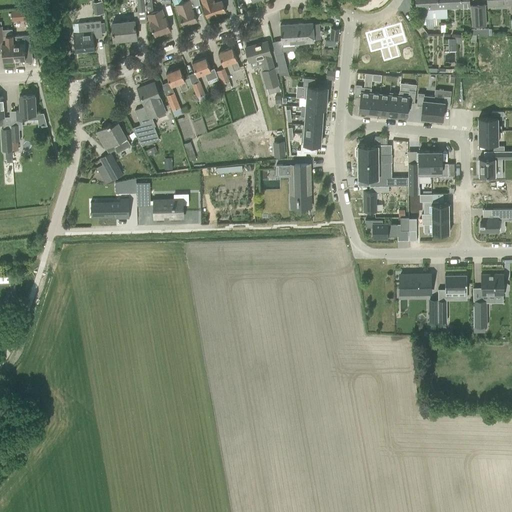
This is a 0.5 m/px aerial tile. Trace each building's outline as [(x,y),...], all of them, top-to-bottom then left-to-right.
[(98,0),(98,2),(93,2),(94,14),(104,13),(102,1),(101,0),(98,0)] [(135,0),(137,11),(145,10),(143,0),(135,0)] [(172,0),(174,5),(175,5),(182,25),(197,20),(193,9),(189,0),(187,0),(183,1),(182,0),(172,0)] [(201,0),(202,3),(202,4),(206,17),(225,10),(221,0),(214,2),(213,0),(201,0)] [(470,6),(469,0),(414,0),(415,9),(418,9),(418,19),(425,19),(425,26),(435,26),(440,26),(439,8),(470,6)] [(511,0),(487,0),(488,5),(495,4),(496,9),(506,8),(506,4),(511,3),(511,14),(511,0)] [(470,6),(471,27),(486,26),(484,5),(470,6)] [(147,16),(151,26),(154,35),(170,30),(165,17),(164,17),(161,11),(147,16)] [(73,36),(75,52),(75,51),(94,49),(94,50),(93,38),(101,37),(100,21),(72,24),(73,36)] [(112,23),(112,30),(113,40),(136,37),(134,21),(112,23)] [(319,39),(319,33),(318,23),(312,24),(312,23),(280,25),(280,35),(282,51),(302,49),(302,42),(314,41),(313,40),(319,39)] [(400,24),(383,29),(391,59),(399,57),(396,46),(405,43),(400,24)] [(338,29),(330,29),(329,40),(337,41),(338,29)] [(383,29),(365,34),(371,53),(380,50),(384,62),(391,59),(383,29)] [(12,36),(12,35),(5,35),(6,44),(1,44),(2,60),(13,60),(12,36)] [(22,36),(12,36),(13,60),(25,59),(24,50),(31,49),(28,35),(22,35),(22,36)] [(446,50),(455,49),(455,43),(461,43),(461,35),(446,35),(446,50)] [(273,67),(270,55),(266,42),(245,48),(249,61),(260,58),(264,70),(261,71),(266,88),(279,85),(275,73),(278,72),(279,72),(278,66),(277,66),(278,66),(273,67)] [(218,52),(221,62),(223,65),(230,62),(233,70),(239,68),(236,60),(237,60),(232,47),(218,52)] [(288,75),(282,53),(275,55),(278,66),(279,72),(278,72),(279,74),(288,75)] [(445,54),(446,62),(455,61),(454,53),(445,54)] [(192,63),(195,72),(197,75),(204,73),(207,81),(217,77),(213,69),(210,70),(205,57),(192,63)] [(187,89),(184,80),(179,67),(166,73),(171,86),(178,83),(181,91),(187,89)] [(217,71),(222,84),(224,88),(231,86),(229,82),(224,68),(217,71)] [(307,87),(306,98),(326,99),(327,87),(315,86),(315,81),(302,80),(302,86),(307,87)] [(204,94),(199,81),(192,84),(197,97),(204,94)] [(145,106),(135,110),(140,124),(131,128),(141,146),(159,139),(154,126),(147,129),(145,123),(151,120),(151,119),(152,118),(151,116),(157,113),(156,110),(163,107),(159,97),(154,84),(146,87),(146,85),(138,88),(143,103),(144,103),(145,106)] [(370,92),(371,92),(371,87),(361,86),(361,85),(355,84),(354,97),(359,97),(358,111),(368,112),(370,92)] [(387,114),(397,115),(400,90),(399,90),(398,93),(390,92),(387,114)] [(415,90),(409,90),(409,91),(400,90),(397,115),(407,116),(408,102),(414,103),(415,90)] [(174,92),(166,95),(172,110),(180,107),(174,92)] [(370,92),(368,112),(378,113),(380,93),(379,93),(371,92),(370,92)] [(380,93),(378,113),(387,114),(390,92),(389,92),(389,94),(380,93)] [(433,98),(434,98),(434,96),(424,95),(424,93),(418,92),(416,105),(422,106),(421,118),(431,119),(433,98)] [(20,110),(16,110),(16,119),(28,118),(27,114),(36,114),(35,107),(37,106),(36,100),(35,100),(34,95),(19,96),(20,110)] [(444,99),(434,98),(433,98),(431,119),(442,120),(443,108),(449,109),(450,96),(444,95),(444,99)] [(326,99),(306,98),(305,107),(322,108),(325,109),(326,99)] [(305,107),(304,116),(321,117),(322,108),(305,107)] [(43,113),(37,113),(38,126),(46,125),(43,113)] [(304,125),(321,126),(321,117),(304,116),(304,125)] [(497,118),(478,118),(478,131),(497,131),(497,118)] [(110,124),(96,131),(106,149),(113,145),(115,149),(116,152),(130,144),(126,138),(122,130),(117,122),(116,122),(116,123),(111,126),(110,124)] [(10,125),(10,129),(11,141),(12,141),(17,141),(19,141),(18,125),(10,125)] [(303,134),(320,135),(321,126),(304,125),(303,134)] [(10,129),(1,129),(2,150),(12,150),(12,141),(11,141),(10,129)] [(497,131),(478,131),(479,143),(498,143),(497,131)] [(301,142),(301,150),(313,151),(313,145),(320,145),(320,135),(303,134),(303,142),(301,142)] [(282,141),(273,142),(274,156),(284,155),(282,141)] [(183,144),(189,160),(195,158),(190,142),(183,144)] [(357,150),(356,150),(356,156),(358,156),(358,162),(380,162),(392,162),(391,154),(380,154),(380,146),(378,146),(357,146),(357,150)] [(479,165),(477,165),(477,173),(479,173),(479,175),(495,175),(495,164),(502,164),(502,158),(511,158),(511,150),(495,151),(495,158),(479,158),(479,165)] [(419,163),(408,164),(408,177),(408,185),(408,194),(419,194),(419,186),(418,186),(418,179),(418,176),(430,176),(430,151),(429,151),(419,151),(418,151),(419,152),(419,163)] [(430,151),(430,176),(448,176),(448,163),(441,163),(441,151),(440,151),(430,151)] [(122,174),(110,152),(99,158),(102,164),(96,167),(105,184),(122,174)] [(380,162),(358,162),(358,178),(369,178),(369,185),(388,185),(408,185),(408,177),(386,177),(385,174),(380,174),(380,162)] [(307,164),(278,165),(278,175),(292,174),(292,195),(297,195),(297,196),(296,196),(297,202),(297,207),(308,206),(307,164)] [(155,172),(155,182),(165,182),(165,172),(155,172)] [(126,180),(115,183),(115,193),(126,193),(126,180)] [(369,191),(363,191),(363,211),(376,211),(376,210),(382,210),(382,204),(376,204),(376,191),(388,191),(388,185),(369,185),(369,191)] [(500,188),(479,188),(479,203),(490,203),(490,209),(500,208),(500,202),(500,188)] [(154,210),(154,217),(184,216),(184,199),(148,200),(148,190),(135,191),(136,211),(154,210)] [(118,200),(95,201),(95,216),(114,216),(114,218),(127,218),(126,198),(118,198),(118,200)] [(431,213),(422,213),(422,218),(448,218),(448,211),(450,211),(450,205),(448,205),(448,204),(449,204),(449,203),(431,203),(431,204),(431,213)] [(483,224),(478,224),(478,233),(497,232),(497,219),(511,218),(511,220),(511,208),(492,209),(492,217),(481,218),(481,221),(483,221),(483,224)] [(408,217),(400,217),(400,230),(408,230),(408,218),(408,217)] [(448,218),(422,218),(422,223),(432,223),(432,232),(431,232),(431,233),(433,233),(433,235),(439,235),(439,233),(449,233),(449,232),(448,218)] [(382,219),(365,219),(366,226),(372,226),(372,237),(387,237),(387,235),(397,235),(397,223),(387,223),(385,223),(385,224),(382,224),(382,219)] [(430,274),(400,275),(400,284),(407,284),(407,293),(430,292),(430,274)] [(445,292),(467,291),(466,274),(444,274),(445,292)] [(504,274),(481,274),(481,294),(504,294),(504,274)] [(438,300),(429,300),(429,322),(438,322),(438,300)] [(438,322),(446,322),(446,300),(438,300),(438,322)] [(486,300),(473,301),(473,324),(473,327),(486,326),(486,300)]
